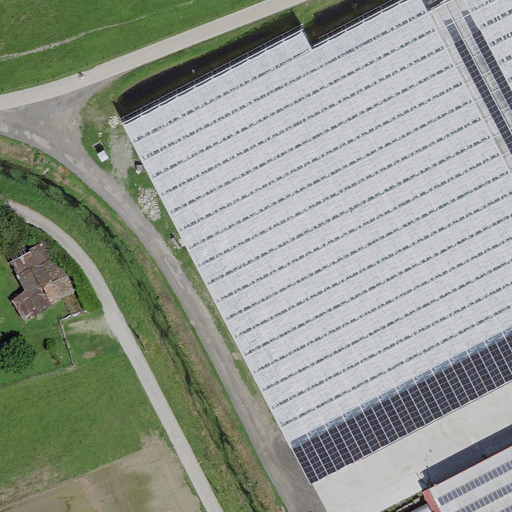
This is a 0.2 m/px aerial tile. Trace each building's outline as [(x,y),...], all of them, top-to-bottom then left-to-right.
[(511,0),(435,0),(410,12),(427,48),(511,8),(511,0)] [(449,92),(511,62),(511,19),(432,55),(449,92)] [(123,109),(169,208),(409,98),(375,26),(319,52),(307,24),(123,109)] [(417,119),(180,221),(196,258),(433,156),(417,119)] [(511,127),(477,142),(496,186),(499,185),(511,213),(511,127)] [(441,167),(205,270),(221,306),(457,203),(441,167)] [(467,217),(230,317),(245,354),(483,254),(467,217)] [(23,292),(9,301),(24,322),(73,293),(46,242),(28,251),(29,254),(11,262),(19,275),(15,277),(23,292)] [(492,266),(254,365),(269,402),(508,303),(492,266)] [(511,316),(279,416),(293,450),(511,356),(511,316)] [(511,511),(511,436),(420,479),(430,501),(406,511),(380,511),(379,509),(371,511),(511,511)]
